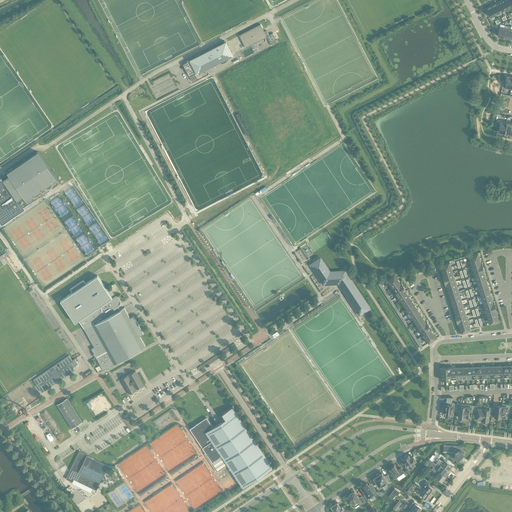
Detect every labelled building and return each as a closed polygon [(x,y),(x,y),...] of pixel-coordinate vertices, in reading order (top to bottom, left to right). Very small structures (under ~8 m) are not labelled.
[(506,0),(502,0),(501,1),(505,9),(510,7),(506,0)] [(501,1),(496,3),(501,12),(505,9),(501,1)] [(496,3),(492,5),(496,14),(501,12),(496,3)] [(496,14),(492,5),(484,9),(487,15),(489,13),(491,17),(496,14)] [(260,24),(243,33),(239,35),(245,48),(267,37),(260,24)] [(220,63),(222,63),(223,63),(224,62),(226,62),(227,61),(228,60),(229,59),(231,58),(230,58),(229,56),(232,55),(226,42),(183,64),(189,77),(218,62),(218,61),(219,60),(221,63),(220,63)] [(1,178),(0,178),(0,217),(4,223),(25,208),(24,206),(28,203),(32,199),(34,201),(60,183),(38,152),(25,161),(23,162),(7,173),(9,175),(3,180),(1,178)] [(369,308),(348,275),(345,271),(330,272),(320,258),(313,262),(310,265),(323,284),(338,283),(359,315),(361,314),(369,308)] [(441,270),(451,267),(449,262),(440,264),(441,270)] [(397,278),(394,273),(386,279),(389,283),(397,278)] [(103,370),(118,362),(145,346),(140,336),(143,334),(142,331),(141,330),(135,319),(135,318),(133,316),(130,318),(124,307),(120,310),(118,306),(122,303),(118,297),(117,295),(113,298),(106,289),(97,275),(91,279),(86,283),(83,280),(70,289),(72,292),(63,298),(60,300),(75,322),(76,321),(78,320),(84,329),(94,347),(91,349),(103,370)] [(389,283),(392,287),(400,282),(397,278),(389,283)] [(395,292),(403,286),(402,284),(401,284),(401,283),(401,282),(400,282),(392,287),(395,292)] [(395,292),(397,296),(406,291),(405,290),(406,290),(405,290),(404,289),(405,288),(403,286),(395,292)] [(400,300),(408,295),(406,291),(397,296),(400,300)] [(400,300),(403,304),(411,299),(408,295),(400,300)] [(403,304),(406,309),(414,303),(411,299),(403,304)] [(406,309),(409,313),(417,308),(414,303),(406,309)] [(409,313),(411,317),(420,312),(417,308),(409,313)] [(414,322),(422,316),(420,312),(411,317),(414,322)] [(425,320),(422,316),(414,322),(417,326),(425,320)] [(499,321),(497,316),(488,319),(490,324),(499,321)] [(426,321),(426,320),(425,321),(425,320),(417,326),(420,330),(429,324),(427,322),(426,322),(426,321)] [(431,328),(430,328),(430,327),(429,324),(420,330),(423,334),(431,329),(431,328)] [(425,339),(434,333),(431,329),(423,334),(425,339)] [(437,338),(434,333),(425,339),(428,343),(437,338)] [(72,360),(69,355),(33,380),(37,385),(42,392),(75,370),(70,362),(72,360)] [(121,379),(129,393),(143,385),(137,374),(135,371),(121,379)] [(28,381),(8,395),(12,400),(14,399),(17,404),(15,405),(19,410),(39,396),(28,381)] [(82,422),(67,398),(57,405),(72,428),(82,422)] [(456,410),(457,403),(451,402),(451,405),(446,404),(445,410),(444,409),(444,410),(445,410),(444,414),(450,415),(452,415),(453,409),(456,410)] [(492,409),(493,404),(490,404),(490,402),(487,402),(486,406),(484,406),(482,420),(488,421),(489,414),(492,414),(492,409)] [(464,418),(466,404),(457,403),(456,410),(459,410),(458,417),(464,418)] [(500,417),(502,403),(496,403),(495,405),(493,404),(492,409),(495,410),(494,416),(500,417)] [(510,411),(511,405),(502,403),(500,417),(501,417),(505,418),(505,417),(506,417),(507,411),(510,411)] [(474,412),(474,407),(472,407),(472,405),(466,404),(464,418),(468,418),(468,417),(470,418),(471,412),(474,412)] [(482,420),(484,406),(483,406),(483,408),(477,408),(474,407),(474,412),(477,412),(476,418),(478,418),(478,419),(482,420)] [(197,441),(205,453),(204,453),(217,472),(227,465),(240,484),(243,488),(273,467),(232,407),(222,414),(223,416),(225,419),(216,425),(214,426),(213,427),(206,417),(189,429),(197,441)] [(459,445),(458,445),(455,444),(453,444),(451,444),(448,444),(442,444),(442,445),(445,445),(444,450),(455,451),(455,452),(454,453),(454,454),(454,455),(454,456),(455,457),(458,460),(465,453),(461,449),(460,449),(460,445),(459,445)] [(88,455),(79,451),(66,478),(70,480),(71,479),(73,480),(74,479),(93,489),(93,488),(97,489),(96,490),(104,475),(109,465),(88,455)] [(407,455),(404,457),(403,458),(406,462),(405,463),(407,464),(404,466),(408,472),(412,470),(410,468),(415,465),(413,462),(416,460),(413,456),(410,458),(408,455),(407,455)] [(428,462),(429,463),(439,471),(446,476),(450,471),(447,469),(451,465),(444,460),(439,467),(430,460),(428,462)] [(429,463),(427,466),(437,474),(435,476),(442,481),(446,476),(439,471),(429,463)] [(394,464),(388,468),(394,477),(395,476),(396,478),(404,473),(400,468),(397,469),(394,464)] [(376,476),(373,478),(375,480),(375,481),(374,481),(377,485),(378,485),(379,487),(382,486),(386,484),(386,483),(388,482),(391,480),(388,475),(385,477),(382,472),(379,474),(378,474),(376,475),(376,476)] [(415,482),(431,495),(435,490),(429,485),(426,488),(425,488),(426,487),(417,480),(415,482)] [(431,495),(415,482),(413,485),(422,491),(423,490),(424,491),(421,495),(428,499),(431,495)] [(370,488),(366,483),(360,487),(362,489),(361,489),(364,493),(365,493),(369,499),(377,493),(373,487),(370,488)] [(351,504),(352,503),(353,506),(358,503),(360,505),(365,501),(362,496),(359,498),(357,495),(356,495),(354,492),(353,492),(350,494),(350,495),(347,496),(350,501),(349,501),(351,504)] [(412,508),(416,511),(418,511),(421,508),(415,503),(416,502),(414,501),(410,507),(412,508)] [(331,506),(334,511),(347,511),(349,511),(345,505),(342,506),(340,507),(337,502),(331,506)]
